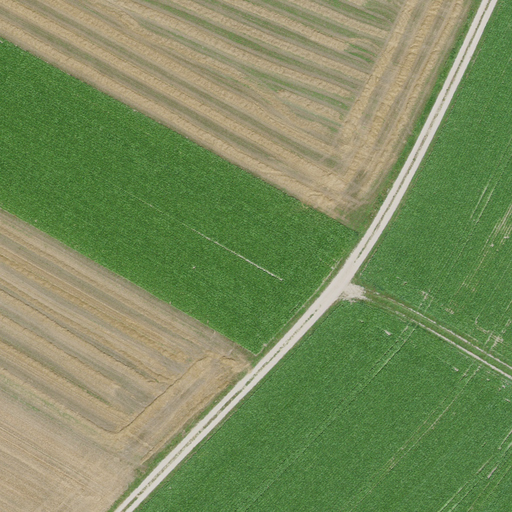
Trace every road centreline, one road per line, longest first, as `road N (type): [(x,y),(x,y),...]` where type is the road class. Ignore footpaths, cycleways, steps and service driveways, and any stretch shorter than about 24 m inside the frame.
road 1 (track): [(121,511),(346,280),(486,0)]
road 2 (track): [(346,280),(511,372)]
